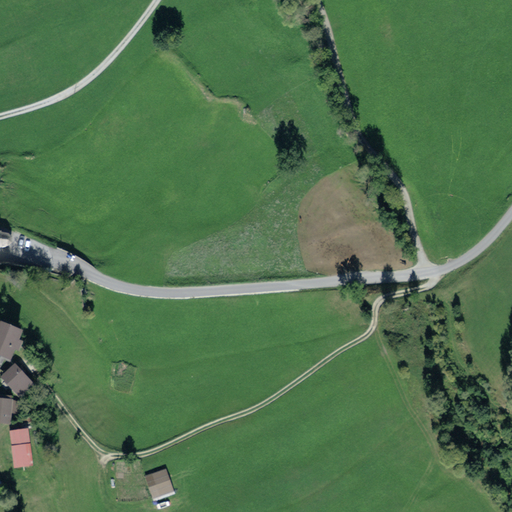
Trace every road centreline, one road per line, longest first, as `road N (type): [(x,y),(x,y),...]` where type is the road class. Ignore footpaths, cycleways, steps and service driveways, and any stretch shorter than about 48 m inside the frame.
road 1 (residential): [(511,212),(468,258),(446,269),(208,293),(145,292),(106,283),(73,263),(0,252)]
road 2 (track): [(427,287),(380,299),(370,331),(252,412),(149,457),(106,453),(21,352),(0,349)]
road 3 (track): [(317,0),(354,128),(400,186),(429,272)]
road 4 (track): [(0,116),(88,79),(157,0)]
